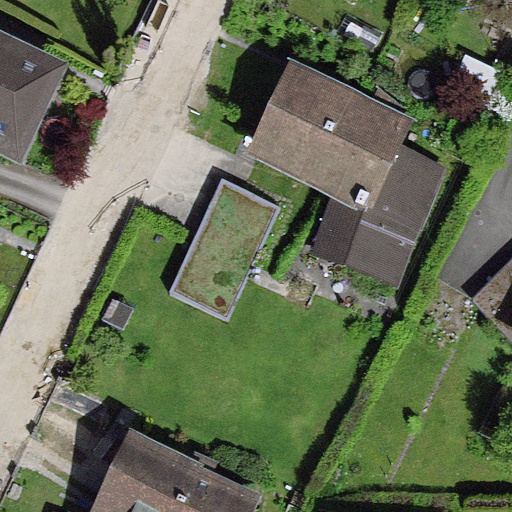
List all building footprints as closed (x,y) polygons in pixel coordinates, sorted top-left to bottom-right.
[(0,156),(10,161),(49,78),(0,54),(0,156)] [(477,77),(458,68),(445,96),(466,106),(460,117),(477,125),(493,91),(474,82),(477,77)] [(395,134),(289,84),(254,156),(354,204),(350,214),(356,216),(338,263),(385,281),(393,246),(428,172),(386,153),(395,134)] [(216,184),(164,297),(222,323),(274,210),(216,184)] [(511,258),(469,303),(511,346),(511,258)] [(189,462),(183,473),(125,445),(111,475),(118,478),(101,511),(245,511),(248,507),(201,485),(207,471),(189,462)]
